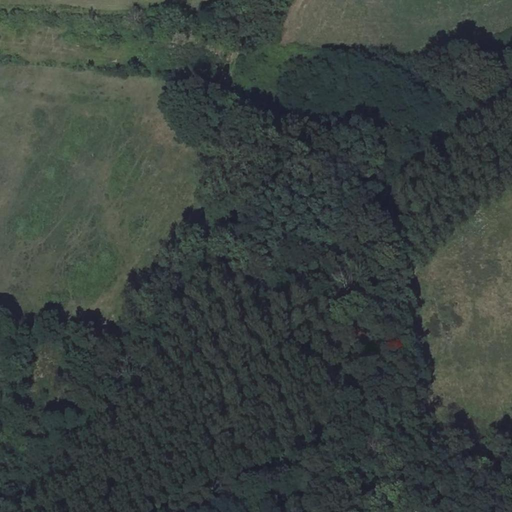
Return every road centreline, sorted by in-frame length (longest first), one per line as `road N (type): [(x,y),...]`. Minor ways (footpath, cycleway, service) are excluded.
road 1 (track): [(258,0),(215,91),(217,108),(251,148),(237,203),(184,292),(164,344),(174,396),(130,419),(86,457),(52,511)]
road 2 (track): [(0,49),(109,58),(194,54)]
